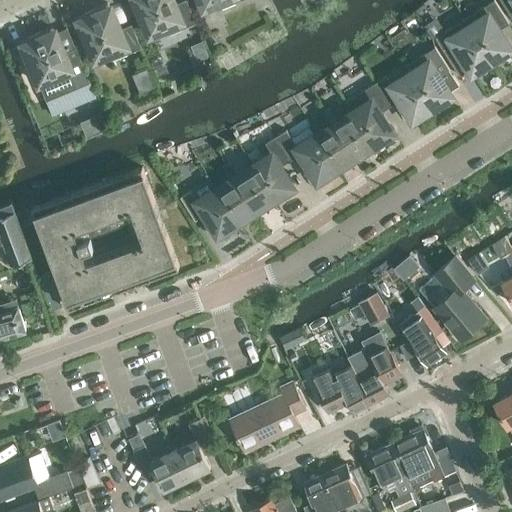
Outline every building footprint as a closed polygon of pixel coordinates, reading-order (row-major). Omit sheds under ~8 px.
[(133,0),(148,34),(164,27),(167,35),(195,23),(185,0),(183,0),(173,4),(170,0),(133,0)] [(240,0),(195,0),(197,5),(200,3),(202,7),(217,1),(221,8),(240,0)] [(493,0),(466,18),(468,21),(493,59),(511,48),(500,29),(510,23),(495,0),(493,0)] [(511,0),(501,0),(511,16),(511,0)] [(130,24),(118,29),(109,10),(110,9),(107,3),(83,14),(85,17),(77,21),(84,38),(81,40),(88,56),(91,55),(93,59),(109,52),(112,60),(141,48),(130,24)] [(466,18),(465,18),(436,37),(460,75),(471,69),(473,72),(493,59),(468,21),(466,18)] [(89,82),(75,48),(62,53),(54,33),(55,33),(52,27),(28,37),(29,41),(21,44),(29,62),(26,63),(33,80),(36,79),(45,100),(89,82)] [(435,46),(406,65),(410,73),(411,73),(432,107),(452,95),(450,91),(460,85),(435,46)] [(386,75),(375,82),(376,83),(390,106),(401,99),(414,119),(432,107),(411,73),(410,73),(392,84),(386,75)] [(375,82),(346,100),(353,112),(353,113),(374,145),(378,142),(381,147),(397,137),(393,130),(392,130),(381,112),(390,106),(376,83),(375,82)] [(330,107),(323,112),(328,119),(335,114),(330,107)] [(339,121),(335,124),(355,156),(370,147),(373,152),(381,147),(378,142),(374,145),(353,113),(353,112),(339,121)] [(332,126),(316,135),(317,136),(337,168),(333,171),(336,176),(345,170),(342,165),(355,156),(335,124),(339,121),(335,114),(328,119),(332,126)] [(287,129),(275,136),(276,137),(290,160),(302,153),(317,177),(316,178),(321,185),(336,176),(333,171),(337,168),(317,136),(316,135),(298,147),(287,129)] [(273,153),(253,166),(254,166),(274,199),(279,196),(282,201),(298,191),(293,183),(292,184),(281,166),(290,160),(276,137),(275,136),(266,142),(273,153)] [(231,161),(223,165),(228,173),(235,168),(231,161)] [(97,298),(141,282),(152,278),(152,277),(180,266),(143,166),(32,207),(69,307),(97,297),(97,298)] [(240,175),(235,178),(256,210),(270,201),(274,206),(282,201),(279,196),(274,199),(254,166),(253,166),(239,175),(240,175)] [(232,179),(217,189),(217,190),(238,222),(233,225),(236,230),(246,224),(242,218),(256,210),(235,178),(240,175),(239,175),(235,168),(228,173),(232,179)] [(192,189),(181,196),(196,220),(206,213),(218,231),(217,232),(222,239),(236,230),(233,225),(238,222),(217,190),(217,189),(199,200),(192,189)] [(0,207),(0,232),(12,265),(31,258),(14,211),(11,203),(0,207)] [(481,251),(470,259),(479,273),(490,265),(481,251)] [(419,265),(410,254),(394,266),(403,278),(419,265)] [(456,255),(435,273),(451,293),(435,307),(462,339),(487,318),(463,290),(476,279),(456,255)] [(496,294),(508,288),(505,282),(504,280),(491,287),(496,294)] [(379,292),(361,301),(371,319),(388,310),(379,292)] [(0,338),(26,330),(18,305),(0,310),(0,338)] [(409,317),(399,324),(413,345),(418,352),(427,366),(448,353),(435,335),(442,330),(426,306),(419,311),(409,317)] [(299,328),(281,336),(286,347),(304,339),(299,328)] [(366,347),(350,356),(359,373),(357,375),(371,403),(390,393),(390,392),(385,384),(384,383),(401,374),(387,345),(369,354),(366,347)] [(413,345),(403,350),(407,357),(418,352),(413,345)] [(333,367),(313,377),(330,411),(349,401),(355,412),(371,403),(357,375),(352,366),(336,374),(333,367)] [(245,451),(300,425),(295,414),(306,409),(293,383),(283,388),(285,393),(230,419),(245,451)] [(511,425),(511,394),(496,402),(510,427),(511,425)] [(45,423),(50,439),(68,432),(62,417),(45,423)] [(174,450),(188,479),(211,468),(204,454),(216,449),(202,422),(200,418),(189,424),(196,439),(174,450)] [(393,443),(413,488),(434,478),(435,480),(446,476),(446,475),(438,458),(439,458),(435,451),(425,428),(393,443)] [(413,488),(393,443),(367,454),(380,484),(394,477),(398,487),(396,487),(399,494),(413,488)] [(188,479),(174,450),(152,460),(144,445),(134,450),(149,481),(158,477),(164,490),(188,479)] [(446,446),(435,451),(439,458),(438,458),(446,475),(457,470),(446,446)] [(50,475),(41,450),(0,465),(0,489),(4,500),(40,486),(44,497),(74,485),(74,483),(69,470),(68,468),(50,475)] [(78,460),(89,486),(101,480),(90,456),(78,460)] [(348,463),(323,474),(338,508),(363,496),(348,463)] [(79,466),(69,470),(74,483),(84,479),(79,466)] [(338,508),(323,474),(305,482),(314,501),(305,504),(308,511),(339,511),(338,508)] [(83,511),(96,511),(87,488),(75,492),(83,511)] [(379,492),(373,495),(379,510),(386,508),(379,492)] [(400,511),(417,504),(411,492),(392,500),(397,511),(400,511)] [(45,511),(45,510),(56,507),(51,496),(9,511),(8,511),(45,511)] [(298,511),(292,497),(275,504),(272,498),(251,508),(253,511),(298,511)] [(423,511),(444,511),(450,510),(446,497),(421,506),(423,511)]
